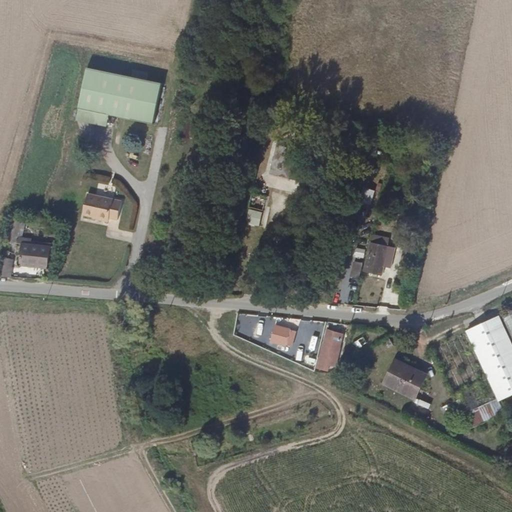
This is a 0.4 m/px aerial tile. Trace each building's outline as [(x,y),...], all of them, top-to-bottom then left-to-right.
[(83,71),(75,111),(152,125),(160,84),(83,71)] [(270,175),(281,177),(286,154),(274,152),(270,175)] [(261,227),(268,198),(252,194),(245,223),(261,227)] [(88,197),(84,219),(110,224),(110,221),(119,222),(122,204),(88,197)] [(26,247),(27,230),(15,229),(15,246),(21,247),(20,260),(35,261),(36,248),(26,247)] [(376,246),(371,269),(380,270),(383,259),(388,260),(390,249),(376,246)] [(0,274),(0,275),(12,277),(15,259),(3,257),(0,274)] [(360,278),(363,263),(353,262),(351,276),(360,278)] [(263,339),(266,324),(257,322),(253,337),(263,339)] [(281,331),(279,345),(294,347),(296,333),(281,331)] [(463,424),(508,401),(478,333),(445,348),(469,400),(455,407),(463,424)] [(333,335),(327,351),(340,354),(346,339),(333,335)] [(356,349),(367,345),(365,338),(354,341),(356,349)] [(408,364),(398,386),(428,400),(437,376),(408,364)] [(419,399),(415,409),(426,413),(430,404),(419,399)]
